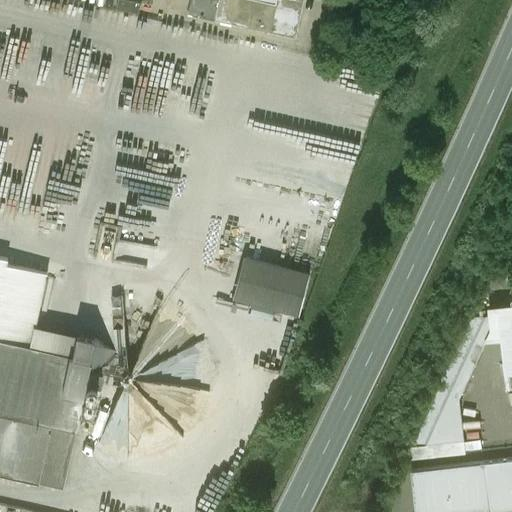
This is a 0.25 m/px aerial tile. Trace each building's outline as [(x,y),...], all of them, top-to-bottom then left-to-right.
[(141,3),(127,0),(117,0),(115,9),(138,14),(141,3)] [(190,0),(187,14),(295,38),(303,0),(190,0)] [(47,273),(7,264),(8,258),(0,256),(0,339),(31,346),(36,326),(47,273)] [(309,275),(246,259),(235,299),(299,315),(309,275)] [(94,338),(36,326),(31,346),(92,359),(91,362),(112,367),(115,353),(94,338)] [(31,346),(0,339),(0,475),(63,489),(91,362),(92,359),(31,346)] [(511,511),(511,458),(410,471),(414,511),(511,511)]
